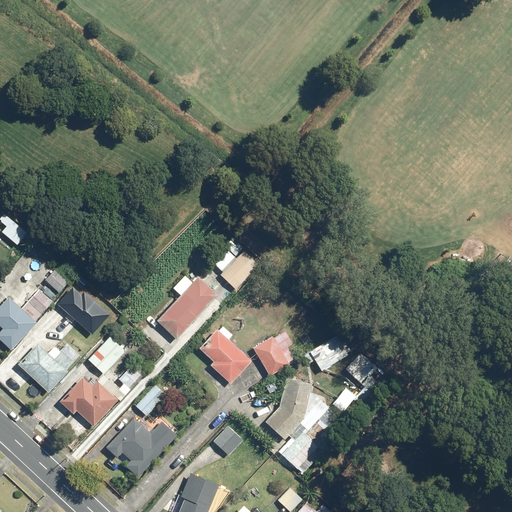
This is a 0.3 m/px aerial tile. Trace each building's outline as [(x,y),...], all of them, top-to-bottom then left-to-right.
[(260,264),(235,240),(219,257),(227,265),(220,272),(236,287),(260,264)] [(57,269),(47,280),(59,290),(69,280),(57,269)] [(159,315),(178,335),(219,293),(200,274),(159,315)] [(75,284),(58,304),(90,332),(107,313),(75,284)] [(35,318),(37,320),(55,302),(40,288),(23,307),(35,318)] [(36,320),(10,295),(0,305),(0,332),(12,344),(36,320)] [(65,323),(52,310),(38,326),(51,338),(65,323)] [(250,358),(216,331),(198,352),(231,380),(250,358)] [(277,333),(255,344),(269,371),(290,360),(277,333)] [(349,354),(337,333),(309,349),(321,369),(349,354)] [(110,336),(87,357),(102,373),(125,351),(110,336)] [(43,338),(19,361),(47,390),(71,367),(43,338)] [(135,359),(119,377),(111,369),(102,380),(120,397),(130,387),(145,369),(135,359)] [(389,375),(380,366),(374,373),(366,367),(359,376),(376,390),(389,375)] [(87,372),(60,401),(91,429),(118,400),(87,372)] [(287,376),(281,404),(266,420),(285,437),(304,417),(312,381),(287,376)] [(156,384),(137,404),(147,413),(166,393),(156,384)] [(297,466),(343,419),(324,401),(313,412),(320,418),(313,426),(305,419),(291,434),(295,438),(283,452),(297,466)] [(140,473),(177,434),(162,420),(151,432),(135,417),(108,447),(133,469),(134,468),(140,473)] [(215,440),(229,455),(244,440),(229,426),(215,440)] [(206,511),(218,482),(192,472),(176,511),(206,511)] [(291,488),(279,500),(291,511),(293,511),(304,502),(291,488)] [(317,511),(307,503),(299,511),(317,511)]
